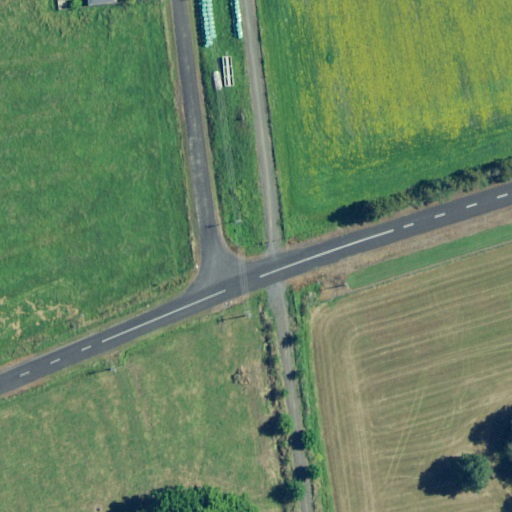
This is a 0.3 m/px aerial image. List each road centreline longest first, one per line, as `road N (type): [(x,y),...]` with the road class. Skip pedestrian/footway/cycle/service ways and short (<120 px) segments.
road 1 (secondary): [(511,194),(217,295)]
road 2 (unclassified): [(182,0),(217,295)]
road 3 (secondary): [(217,295),(0,387)]
